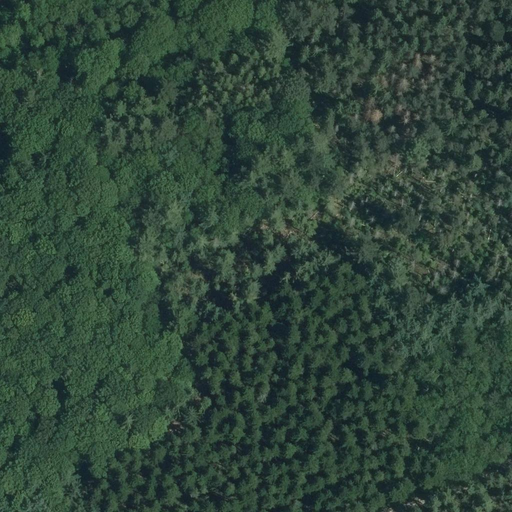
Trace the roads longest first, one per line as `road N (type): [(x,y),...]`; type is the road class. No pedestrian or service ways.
road 1 (track): [(0,91),(62,67),(155,292),(161,331),(359,256),(257,0)]
road 2 (track): [(398,511),(511,464)]
